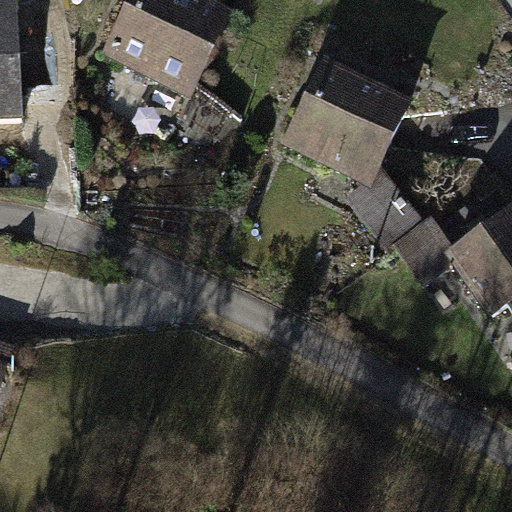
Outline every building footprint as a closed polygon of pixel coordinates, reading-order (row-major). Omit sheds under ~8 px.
[(184,0),(140,0),(111,58),(195,100),(233,24),(184,0)] [(0,120),(24,120),(18,1),(0,2),(0,120)] [(330,66),(286,140),(364,187),(409,114),(330,66)] [(511,218),(446,263),(486,323),(510,306),(511,308),(511,218)] [(0,332),(0,384),(15,386),(20,334),(0,332)]
